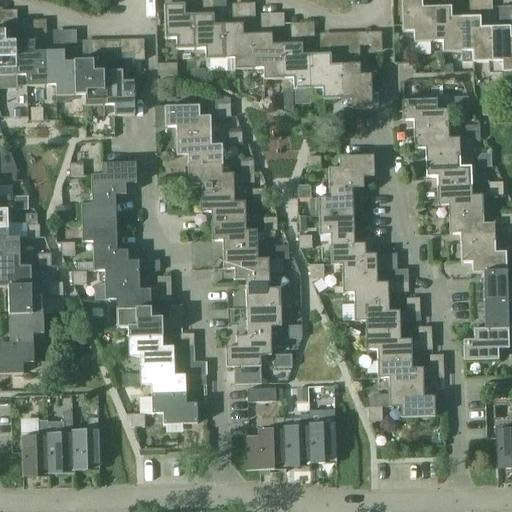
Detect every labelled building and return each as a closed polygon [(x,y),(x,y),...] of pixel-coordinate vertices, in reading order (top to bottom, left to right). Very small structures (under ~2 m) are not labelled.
[(225,0),(212,0),(213,8),(226,8),(225,0)] [(414,44),(433,44),(432,9),(422,9),(421,0),(401,0),(403,34),(413,33),(414,44)] [(478,0),(479,11),(492,11),(491,0),(478,0)] [(255,5),(242,5),(242,18),(255,18),(255,5)] [(164,6),(165,41),(176,40),(176,51),(196,51),(195,16),(185,16),(184,6),(164,6)] [(443,54),(462,54),(461,19),(451,19),(451,9),(432,9),(433,44),(443,43),(443,54)] [(18,12),(5,13),(5,26),(18,25),(18,12)] [(284,14),(271,15),(271,28),(284,28),(284,25),(284,14)] [(271,31),(271,28),(271,15),(260,15),(261,31),(271,31)] [(195,16),(196,51),(205,50),(206,61),(225,60),(224,26),(214,26),(214,16),(195,16)] [(480,18),(461,19),(462,54),(472,53),(472,64),(491,63),(490,29),(480,30),(480,18)] [(46,23),(33,23),(34,35),(47,35),(46,23)] [(314,38),(314,35),(314,25),(301,25),(301,38),(314,38)] [(254,70),(253,36),(243,36),(243,26),(224,26),(225,60),(234,60),(235,71),(254,70)] [(492,74),(511,73),(511,39),(510,39),(510,29),(490,29),(491,63),(492,74)] [(6,33),(0,33),(0,79),(17,79),(15,44),(6,44),(6,33)] [(77,45),(77,43),(76,33),(64,33),(64,46),(77,45)] [(371,33),(358,34),(359,47),(372,47),(371,33)] [(343,48),(343,34),(330,35),(330,48),(343,48)] [(283,80),(282,46),(272,46),(272,35),(253,36),(254,70),(264,70),(264,81),(283,80)] [(134,42),(121,42),(122,55),(134,54),(134,42)] [(27,89),(46,89),(45,54),(35,54),(34,43),(15,44),(17,79),(26,78),(27,89)] [(106,43),(93,43),(93,55),(106,55),(106,43)] [(313,90),(312,56),(302,56),(302,46),(282,46),(283,80),(293,80),(294,91),(313,90)] [(72,99),(76,99),(75,64),(65,64),(64,53),(45,54),(46,89),(56,88),(57,106),(73,106),(72,99)] [(342,100),(341,66),(331,66),(331,56),(312,56),(313,90),(322,90),(323,101),(342,100)] [(85,109),(105,108),(103,74),(94,74),(94,63),(75,64),(76,99),(85,98),(85,109)] [(372,110),(372,93),(371,76),(360,77),(360,65),(341,66),(342,100),(351,100),(352,111),(372,110)] [(122,73),(103,74),(105,108),(114,108),(114,119),(135,119),(134,83),(123,84),(122,73)] [(282,90),(282,111),(293,115),(293,90),(282,90)] [(455,113),(469,113),(469,99),(455,99),(455,113)] [(437,113),(437,102),(403,103),(403,123),(414,123),(414,133),(448,131),(448,113),(437,113)] [(231,119),(231,106),(218,107),(218,120),(231,119)] [(177,130),(177,140),(211,139),(211,119),(200,120),(199,109),(165,110),(166,130),(177,130)] [(480,141),(480,128),(467,128),(467,141),(480,141)] [(448,131),(414,133),(415,152),(426,151),(426,161),(460,160),(460,141),(449,141),(448,131)] [(230,148),(243,148),(243,135),(230,135),(230,148)] [(188,158),(189,168),(223,167),(222,148),(211,148),(211,139),(177,140),(177,159),(188,158)] [(492,170),(492,156),(479,156),(479,170),(492,170)] [(353,190),(364,190),(364,179),(374,179),(374,158),(339,159),(339,171),(329,171),(329,190),(353,189),(353,190)] [(308,159),(308,173),(321,172),(321,159),(308,159)] [(460,160),(426,161),(426,180),(437,180),(437,189),(472,189),(472,170),(461,170),(460,160)] [(254,176),(254,163),(241,163),(242,176),(254,176)] [(91,177),(91,198),(115,197),(115,196),(126,196),(125,185),(136,185),(136,165),(101,166),(102,177),(91,177)] [(83,166),(70,166),(71,179),(83,179),(83,166)] [(200,187),(200,197),(235,196),(234,176),(223,176),(223,167),(189,168),(189,187),(200,187)] [(4,184),(17,184),(16,171),(4,171),(4,184)] [(504,198),(503,185),(490,185),(491,198),(504,198)] [(311,188),(298,188),(298,201),(311,201),(311,188)] [(353,189),(329,190),(330,200),(319,200),(320,219),(354,218),(353,190),(353,189)] [(449,218),(484,217),(484,198),(473,198),(472,189),(437,189),(438,208),(449,208),(449,218)] [(254,205),(266,205),(266,191),(253,192),(254,205)] [(235,205),(235,196),(200,197),(200,216),(211,215),(211,225),(246,224),(246,205),(235,205)] [(116,226),(115,197),(91,198),(92,206),(81,206),(82,227),(116,226)] [(28,199),(15,200),(16,213),(28,213),(28,199)] [(59,224),(71,224),(70,206),(58,206),(59,224)] [(0,231),(9,232),(8,212),(0,212),(0,231)] [(511,226),(511,213),(502,213),(502,227),(511,226)] [(461,246),(495,245),(495,227),(484,227),(484,217),(449,218),(450,237),(460,236),(461,246)] [(354,218),(320,219),(320,238),(331,238),(332,248),(354,247),(355,246),(354,218)] [(278,233),(277,220),(265,220),(265,233),(278,233)] [(223,244),(224,253),(258,253),(257,233),(246,233),(246,224),(211,225),(212,244),(223,244)] [(117,252),(116,226),(82,227),(82,244),(93,244),(93,255),(116,254),(117,252)] [(40,241),(40,228),(27,228),(27,241),(40,241)] [(9,232),(0,231),(0,260),(20,260),(20,240),(9,241),(9,232)] [(299,238),(300,251),(313,250),(312,237),(299,238)] [(62,245),(62,258),(75,258),(75,245),(62,245)] [(484,273),(507,273),(506,255),(496,255),(495,245),(461,246),(461,265),(472,264),(473,276),(484,275),(484,273)] [(343,276),(377,276),(377,257),(366,257),(366,246),(355,246),(354,247),(332,248),(332,266),(342,266),(343,276)] [(289,262),(289,248),(276,249),(276,262),(289,262)] [(116,254),(93,255),(94,274),(105,273),(105,283),(139,283),(139,263),(128,263),(127,252),(117,252),(116,254)] [(258,262),(258,253),(224,253),(224,272),(235,272),(235,283),(246,283),(246,281),(269,281),(269,262),(258,262)] [(52,269),(51,256),(38,256),(39,269),(52,269)] [(20,260),(0,260),(0,289),(8,290),(8,289),(32,289),(32,269),(20,269),(20,260)] [(311,266),(311,279),(324,279),(323,266),(311,266)] [(408,271),(398,272),(395,272),(396,285),(409,284),(408,271)] [(484,273),(484,275),(484,303),(511,302),(511,283),(507,284),(507,273),(484,273)] [(87,274),(74,274),(74,287),(87,287),(87,274)] [(377,276),(343,276),(343,295),(354,295),(354,304),(389,303),(388,284),(377,285),(377,276)] [(171,278),(160,278),(157,279),(158,292),(171,291),(171,278)] [(246,283),(247,310),(281,309),(290,309),(290,285),(284,281),(269,281),(246,281),(246,283)] [(140,292),(139,283),(105,283),(105,302),(116,302),(117,311),(151,311),(150,292),(140,292)] [(63,285),(60,285),(50,285),(50,298),(63,298),(63,285)] [(8,317),(44,317),(43,298),(32,298),(32,289),(8,289),(8,290),(8,317)] [(420,300),(409,300),(407,300),(407,313),(421,313),(420,300)] [(511,302),(484,303),(485,331),(486,331),(509,331),(508,321),(511,320),(511,302)] [(389,303),(354,304),(355,323),(365,323),(366,333),(400,332),(400,313),(389,313),(389,303)] [(182,307),(171,307),(169,307),(169,320),(183,320),(182,307)] [(248,339),(271,339),(271,329),(281,328),(281,309),(247,310),(247,338),(248,339)] [(128,330),(128,339),(162,339),(162,320),(151,320),(151,311),(117,311),(117,330),(128,330)] [(44,317),(8,317),(9,345),(10,346),(33,346),(33,336),(44,335),(44,317)] [(289,340),(302,340),(302,327),(289,328),(289,340)] [(431,328),(421,328),(419,328),(419,342),(432,342),(431,328)] [(463,342),(464,362),(499,361),(498,350),(509,350),(509,331),(486,331),(485,331),(474,331),(474,342),(463,342)] [(400,332),(366,333),(366,352),(377,351),(378,362),(412,361),(411,341),(400,342),(400,332)] [(65,348),(64,335),(52,335),(52,348),(65,348)] [(194,335),(183,335),(181,336),(181,349),(194,348),(194,335)] [(235,369),(235,386),(261,386),(261,358),(271,357),(271,339),(248,339),(247,338),(237,338),(237,349),(226,349),(227,369),(235,369)] [(140,359),(140,368),(174,367),(174,348),(163,349),(162,339),(128,339),(129,359),(140,359)] [(0,376),(24,376),(23,365),(34,365),(33,346),(10,346),(9,345),(0,345),(0,376)] [(292,369),(292,356),(274,357),(274,370),(292,369)] [(431,370),(444,370),(443,357),(431,357),(431,370)] [(412,361),(378,362),(378,381),(389,380),(389,390),(423,389),(423,370),(412,371),(412,361)] [(55,376),(55,364),(42,364),(42,377),(55,376)] [(205,364),(195,364),(192,364),(193,377),(206,377),(205,364)] [(151,387),(151,396),(186,395),(185,377),(174,377),(174,367),(140,368),(140,387),(151,387)] [(247,400),(247,402),(247,403),(248,403),(275,402),(275,390),(275,389),(247,390),(247,391),(247,400)] [(423,389),(389,390),(390,409),(400,409),(401,419),(435,418),(434,398),(424,399),(423,389)] [(186,395),(151,396),(152,416),(163,416),(163,426),(197,425),(197,405),(186,405),(186,395)] [(369,409),(370,422),(382,422),(382,408),(369,409)] [(335,467),(336,467),(334,413),(325,413),(326,426),(310,426),(309,427),(310,460),(311,460),(311,466),(335,465),(335,467)] [(132,416),(132,430),(144,429),(144,416),(132,416)] [(301,429),(285,430),(284,431),(285,463),(286,469),(310,468),(310,471),(311,471),(311,466),(311,460),(310,460),(309,427),(310,426),(309,416),(300,417),(301,429)] [(286,474),(286,469),(285,463),(284,431),(285,430),(284,419),(275,420),(276,432),(259,433),(259,439),(246,439),(247,472),(284,471),(285,474),(286,474)] [(89,433),(73,433),(73,466),(74,467),(74,473),(98,473),(98,475),(99,475),(98,421),(89,421),(89,433)] [(73,466),(73,433),(73,423),(63,424),(64,437),(47,437),(48,470),(48,477),(57,476),(73,476),(73,478),(74,478),(74,473),(74,467),(73,466)] [(48,479),(48,477),(48,470),(47,437),(47,427),(38,427),(39,440),(22,440),(22,474),(23,474),(23,480),(32,479),(48,479)] [(497,471),(506,471),(511,470),(511,431),(496,432),(497,465),(497,471)]
